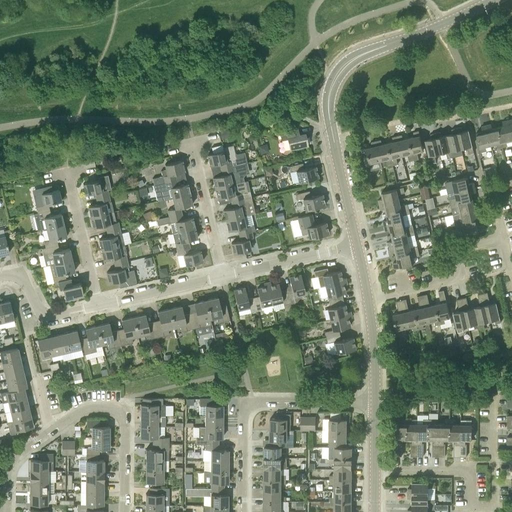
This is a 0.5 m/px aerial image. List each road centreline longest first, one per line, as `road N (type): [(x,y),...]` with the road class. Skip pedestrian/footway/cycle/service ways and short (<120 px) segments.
road 1 (residential): [(357,245),(328,110),(332,85),(356,58),(491,0)]
road 2 (residential): [(242,511),(248,406),(375,402)]
road 3 (residential): [(48,432),(83,409),(117,411),(125,426),(124,511)]
road 4 (residential): [(368,302),(455,281),(460,249),(503,238)]
road 5 (residential): [(496,510),(470,510),(470,471),(375,471)]
road 6 (residential): [(223,276),(357,245)]
road 7 (residential): [(223,276),(192,144)]
road 8 (residential): [(97,306),(67,174)]
road 9 (residential): [(97,306),(223,276)]
road 10 (residential): [(97,306),(43,314),(24,281),(0,276)]
